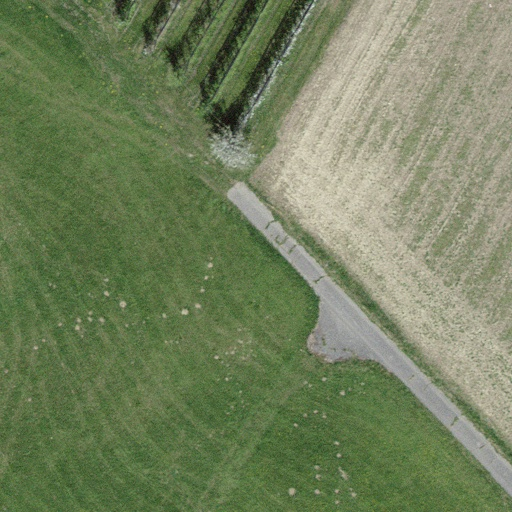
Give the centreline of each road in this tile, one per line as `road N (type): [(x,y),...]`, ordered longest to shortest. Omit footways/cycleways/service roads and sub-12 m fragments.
road 1 (track): [(511,486),(234,193)]
road 2 (track): [(28,0),(234,193)]
